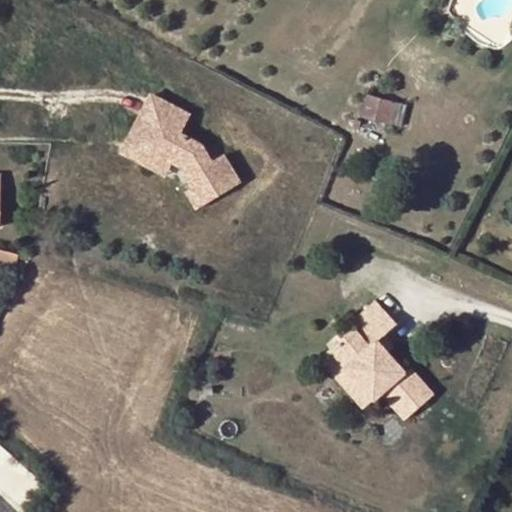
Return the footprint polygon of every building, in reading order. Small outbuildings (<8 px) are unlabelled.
[(445,25),(454,18),(449,9),(439,16),(445,25)] [(147,91),(115,152),(163,176),(170,163),(181,168),(192,188),(201,205),(243,182),(226,151),(210,160),(201,143),(178,131),(188,112),(147,91)] [(388,126),(394,103),(367,96),(362,119),(388,126)] [(201,205),(192,188),(183,193),(192,210),(201,205)] [(0,266),(13,271),(18,255),(0,250),(0,266)] [(434,401),(393,358),(382,345),(388,340),(398,330),(378,310),(349,338),(351,340),(321,368),(365,415),(380,401),(406,428),(434,401)] [(382,345),(393,358),(400,353),(388,340),(382,345)] [(29,511),(48,491),(0,449),(0,490),(24,511),(29,511)]
